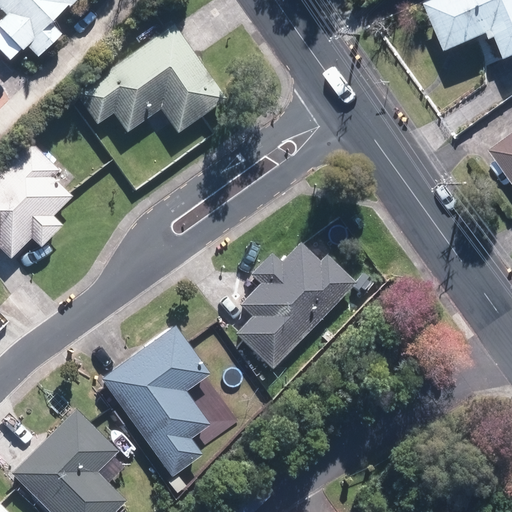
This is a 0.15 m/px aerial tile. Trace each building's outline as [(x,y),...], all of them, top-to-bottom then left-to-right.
[(64,29),(53,17),(69,0),(4,0),(14,10),(3,21),(25,44),(31,38),(42,49),(64,29)] [(492,30),(505,59),(511,56),(511,0),(433,0),(424,5),(445,51),(492,30)] [(163,104),(180,128),(228,94),(176,21),(80,90),(101,118),(116,108),(130,127),(163,104)] [(87,128),(72,108),(56,120),(71,140),(87,128)] [(511,136),(499,146),(511,163),(511,136)] [(0,172),(0,245),(11,257),(32,236),(42,245),(62,224),(54,214),(72,196),(53,176),(60,169),(31,142),(0,172)] [(286,260),(245,302),(257,313),(240,332),(277,366),(359,280),(330,253),(324,259),(304,240),(286,260)] [(107,378),(176,473),(205,452),(193,436),(213,421),(190,389),(212,373),(179,325),(107,378)] [(62,385),(50,371),(21,396),(33,410),(62,385)] [(13,471),(53,511),(110,511),(125,498),(97,469),(118,449),(77,408),(13,471)]
